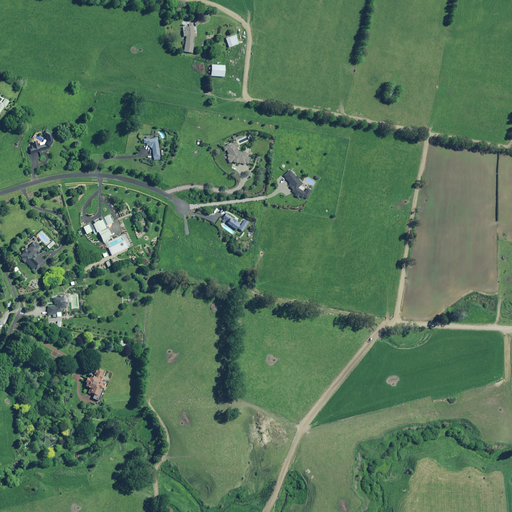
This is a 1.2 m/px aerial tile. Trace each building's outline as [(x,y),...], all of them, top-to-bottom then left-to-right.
[(194,32),(193,24),(189,23),(188,27),(186,27),(186,30),(183,29),(183,36),(186,36),(184,52),(193,53),(193,48),(194,41),(194,32)] [(239,44),(236,35),(225,38),(228,47),(239,44)] [(224,67),(224,65),(211,65),(210,76),(224,77),(224,70),(225,70),(226,67),(224,67)] [(390,98),(395,87),(390,85),(386,97),(390,98)] [(0,112),(4,107),(5,108),(10,101),(5,98),(1,105),(0,104),(0,112)] [(43,142),(45,143),(45,145),(39,146),(38,145),(37,141),(31,142),(32,146),(29,147),(31,154),(39,152),(40,155),(42,155),(41,150),(49,148),(54,140),(52,133),(46,130),(44,135),(46,136),(47,140),(45,139),(43,142)] [(158,137),(154,138),(150,139),(150,137),(143,138),(144,143),(146,143),(146,145),(148,145),(148,146),(152,149),(153,148),(154,160),(160,159),(158,137)] [(237,163),(240,164),(240,163),(245,164),(245,163),(249,164),(251,157),(248,157),(249,154),(239,151),(237,147),(239,146),(237,141),(226,146),(222,147),(224,151),(226,150),(228,154),(227,155),(228,158),(227,158),(229,163),(232,162),(237,163)] [(290,170),(283,176),(289,183),(290,185),(289,186),(292,190),(291,191),(295,194),(294,195),(298,198),(299,196),(302,198),(303,197),(306,199),(311,191),(307,188),(304,192),(298,188),(303,183),(298,179),(299,178),(297,176),(296,177),(290,170)] [(232,217),(226,213),(223,218),(228,222),(227,223),(236,230),(238,228),(242,231),(249,222),(245,219),(241,224),(232,217)] [(109,215),(104,218),(107,225),(113,223),(109,215)] [(98,232),(103,242),(104,242),(105,243),(108,242),(107,240),(110,239),(109,236),(111,235),(108,228),(103,230),(106,228),(102,220),(93,224),(97,233),(98,232)] [(91,231),(88,225),(83,227),(86,234),(91,231)] [(125,240),(108,248),(112,256),(129,248),(125,240)] [(40,246),(35,241),(22,253),(23,253),(20,256),(22,258),(22,259),(25,263),(26,262),(33,269),(38,264),(32,258),(40,251),(37,248),(40,246)] [(62,308),(66,308),(66,307),(68,307),(67,299),(65,299),(65,297),(53,298),(54,305),(47,306),(47,315),(57,314),(57,317),(61,316),(61,312),(63,312),(62,308)] [(85,387),(89,389),(87,394),(93,397),(92,399),(98,402),(100,399),(101,399),(109,382),(102,379),(105,372),(97,369),(94,375),(96,376),(95,379),(94,378),(93,379),(92,379),(92,378),(92,377),(92,376),(91,376),(91,375),(90,375),(89,375),(89,376),(88,376),(88,377),(88,378),(89,378),(89,379),(89,380),(87,378),(85,383),(87,384),(85,387)]
